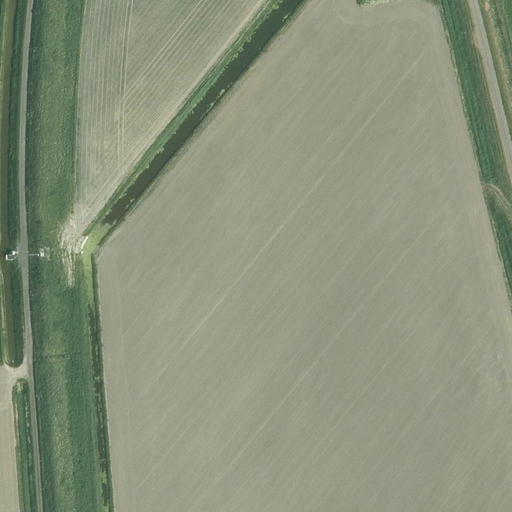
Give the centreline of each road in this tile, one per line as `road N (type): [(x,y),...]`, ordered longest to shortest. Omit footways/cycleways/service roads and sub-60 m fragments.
road 1 (track): [(40,511),(20,130),(29,0)]
road 2 (unclassified): [(511,167),(472,0)]
